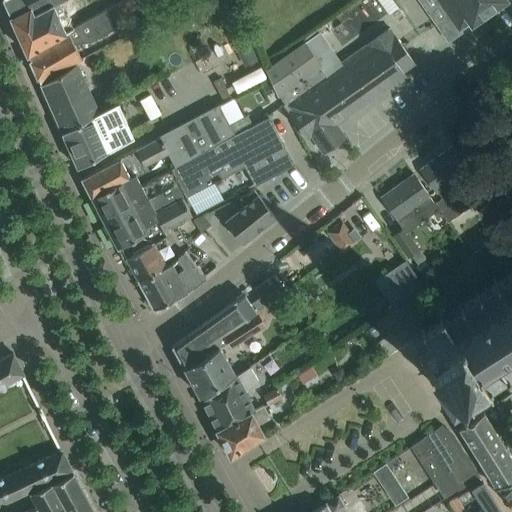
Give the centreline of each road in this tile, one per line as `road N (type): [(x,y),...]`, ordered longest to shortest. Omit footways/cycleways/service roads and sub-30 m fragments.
road 1 (residential): [(121,350),(511,54)]
road 2 (unclassified): [(121,350),(0,98)]
road 3 (unclassified): [(37,316),(145,511)]
road 4 (unclassified): [(210,511),(121,350)]
